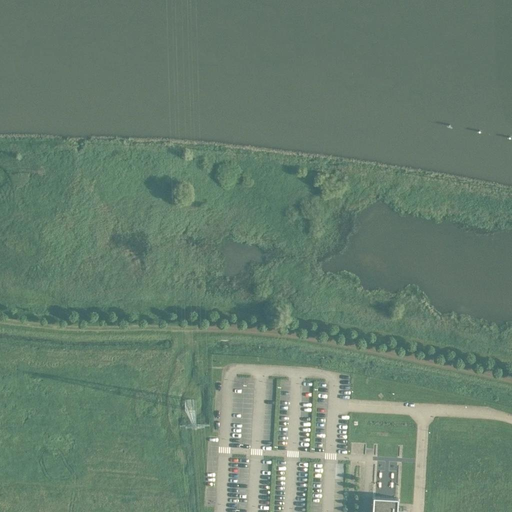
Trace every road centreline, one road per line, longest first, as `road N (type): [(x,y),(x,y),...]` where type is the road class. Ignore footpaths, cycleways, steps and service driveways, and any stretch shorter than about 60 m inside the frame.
road 1 (unknown): [(225,511),(228,391),(238,370),(258,366)]
road 2 (unknown): [(258,366),(256,511)]
road 3 (unknown): [(281,511),(298,368)]
